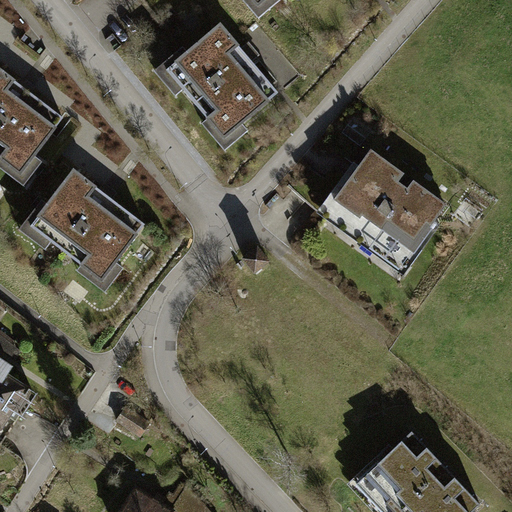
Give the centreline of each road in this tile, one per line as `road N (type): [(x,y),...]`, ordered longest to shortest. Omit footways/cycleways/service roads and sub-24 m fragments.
road 1 (residential): [(233,218),(167,308),(165,369),(186,407),(286,511)]
road 2 (residential): [(43,0),(202,193),(233,218)]
road 3 (track): [(393,345),(282,255)]
